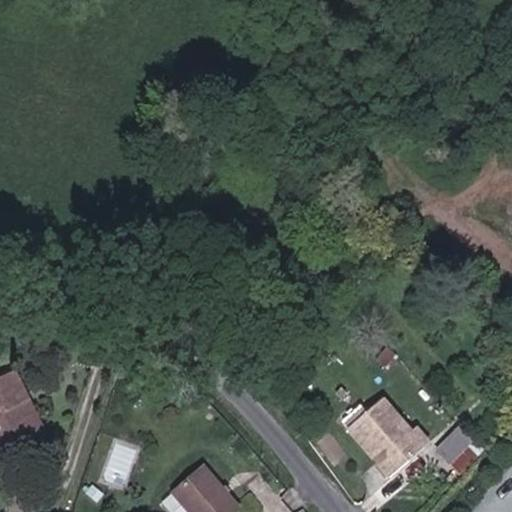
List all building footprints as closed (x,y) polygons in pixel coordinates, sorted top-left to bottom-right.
[(7,453),(43,431),(26,403),(33,399),(18,371),(0,380),(0,467),(11,461),(7,453)] [(415,429),(383,391),(355,418),(399,469),(428,444),(415,429)] [(33,399),(26,403),(43,431),(50,427),(33,399)] [(474,451),(458,434),(432,457),(447,474),(449,476),(474,451)] [(175,493),(191,511),(244,511),(247,510),(207,466),(175,493)]
